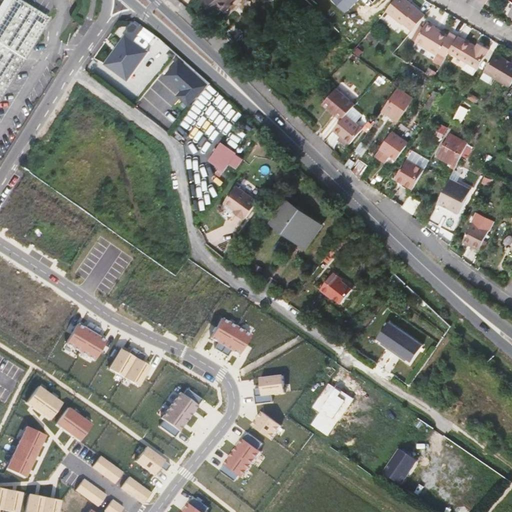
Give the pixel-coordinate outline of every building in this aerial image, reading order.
[(2,0),(0,3),(0,15),(9,0),(2,0)] [(0,105),(36,42),(49,19),(18,0),(9,0),(0,15),(0,105)] [(205,0),(219,15),(224,9),(232,2),(233,0),(205,0)] [(336,0),(348,11),(359,0),(336,0)] [(412,31),(425,15),(406,0),(394,0),(386,9),(385,11),(403,26),(404,24),(412,31)] [(235,4),(232,2),(224,9),(227,12),(235,4)] [(458,37),(449,32),(448,36),(435,29),(436,26),(427,22),(424,27),(416,41),(415,44),(437,56),(436,58),(444,62),(450,52),(452,48),(458,37)] [(228,31),(225,34),(236,45),(246,34),(235,23),(228,31)] [(424,27),(421,25),(412,39),(416,41),(424,27)] [(437,26),(436,26),(435,29),(448,36),(449,32),(437,26)] [(151,37),(143,31),(137,40),(145,46),(151,37)] [(126,38),(145,52),(149,51),(125,34),(104,64),(128,81),(127,77),(108,63),(126,38)] [(477,47),(459,37),(458,37),(452,48),(450,52),(468,62),(464,68),(475,74),(478,68),(479,68),(490,49),(479,43),(477,47)] [(126,38),(108,63),(127,77),(145,52),(126,38)] [(127,77),(128,81),(149,51),(145,52),(127,77)] [(511,62),(495,53),(485,71),(511,86),(511,84),(511,62)] [(191,107),(211,81),(199,71),(178,56),(164,73),(182,90),(177,95),(191,107)] [(336,88),(325,101),(337,111),(335,113),(343,119),(348,113),(356,104),(336,88)] [(402,88),(386,110),(397,118),(407,105),(402,101),(408,92),(402,88)] [(432,96),(425,105),(427,105),(427,106),(431,109),(440,94),(434,90),(431,94),(432,96)] [(323,103),(335,113),(337,111),(325,101),(323,103)] [(462,124),(469,110),(462,106),(460,108),(454,120),(462,124)] [(350,145),(365,126),(348,113),(343,119),(335,129),(344,135),(341,138),(350,145)] [(488,125),(482,121),(477,131),(483,134),(488,125)] [(435,135),(442,138),(445,131),(439,127),(435,135)] [(393,131),(382,148),(397,160),(409,143),(393,131)] [(468,143),(450,134),(438,156),(453,165),(452,166),(455,168),(468,143)] [(243,159),(222,143),(210,161),(219,168),(217,171),(222,174),(229,164),(236,169),(243,159)] [(393,159),(382,151),(376,159),(388,167),(393,159)] [(423,174),(424,171),(426,169),(424,168),(428,159),(413,151),(408,159),(397,180),(415,190),(423,174)] [(362,157),(353,170),(360,176),(369,162),(362,157)] [(372,185),(378,189),(383,180),(377,176),(372,185)] [(472,189),(451,179),(431,220),(454,232),(463,215),(460,213),(472,189)] [(258,203),(236,187),(224,202),(236,210),(234,212),(244,219),(245,217),(246,218),(258,203)] [(419,202),(411,197),(405,208),(413,214),(419,202)] [(322,225),(289,202),(275,221),(307,245),(322,225)] [(204,214),(199,210),(195,213),(200,218),(204,214)] [(493,221),(476,214),(464,242),(480,250),(493,221)] [(307,245),(275,221),(273,225),(307,250),(324,227),(322,225),(307,245)] [(52,246),(70,257),(81,239),(62,228),(52,246)] [(360,240),(347,228),(339,240),(344,245),(351,251),(360,240)] [(322,256),(337,236),(328,229),(313,249),(322,256)] [(344,245),(339,240),(323,260),(329,265),(344,245)] [(281,242),(274,252),(279,256),(286,245),(281,242)] [(267,269),(257,263),(253,268),(263,274),(267,269)] [(334,272),(320,290),(326,294),(327,293),(341,304),(353,289),(342,280),(343,279),(334,272)] [(38,328),(58,340),(69,321),(50,309),(38,328)] [(220,352),(236,327),(222,318),(210,338),(218,342),(214,349),(220,352)] [(423,344),(389,320),(377,336),(387,343),(386,345),(400,355),(401,353),(411,360),(423,344)] [(66,343),(80,352),(95,326),(89,323),(85,328),(77,324),(66,343)] [(102,330),(95,326),(80,352),(94,361),(107,341),(99,336),(102,330)] [(250,335),(236,327),(220,352),(227,356),(230,350),(239,355),(250,335)] [(338,329),(334,335),(344,341),(347,337),(340,332),(341,331),(338,329)] [(259,355),(270,349),(265,339),(254,344),(259,355)] [(108,369),(124,378),(139,351),(133,348),(129,354),(120,349),(108,369)] [(146,355),(139,351),(124,378),(139,387),(150,367),(142,361),(146,355)] [(262,397),(286,394),(284,376),(260,379),(262,397)] [(328,436),(354,400),(331,384),(313,408),(320,413),(312,426),(328,436)] [(33,408),(38,411),(50,394),(39,386),(27,403),(30,405),(32,406),(33,408)] [(180,395),(172,406),(189,419),(193,413),(195,411),(198,406),(203,401),(188,390),(183,397),(180,395)] [(62,403),(50,394),(38,411),(41,413),(43,415),(45,416),(50,420),(62,403)] [(185,423),(189,419),(172,406),(161,420),(164,422),(160,428),(174,437),(179,432),(182,427),(185,423)] [(64,430),(68,432),(80,417),(67,408),(56,424),(60,427),(62,428),(64,430)] [(282,426),(263,412),(254,424),(253,426),(271,440),(282,426)] [(91,425),(80,417),(68,432),(72,436),(74,437),(75,437),(78,440),(79,441),(91,425)] [(20,441),(38,450),(41,444),(42,442),(43,440),(46,435),(27,426),(20,441)] [(235,451),(253,464),(261,452),(259,450),(263,444),(248,433),(237,447),(235,451)] [(36,454),(38,450),(20,441),(13,455),(32,464),(34,458),(35,456),(36,454)] [(146,447),(136,461),(155,474),(161,467),(166,471),(170,465),(146,447)] [(418,461),(400,449),(384,473),(402,485),(418,461)] [(249,469),(253,464),(235,451),(231,456),(221,471),(236,481),(240,476),(243,478),(249,469)] [(30,468),(32,464),(13,455),(7,468),(25,478),(28,472),(29,470),(30,468)] [(93,467),(115,483),(122,473),(100,456),(93,466),(93,467)] [(144,489),(128,478),(121,488),(143,505),(151,494),(144,489)] [(76,490),(98,507),(106,496),(83,480),(76,490)] [(14,491),(7,489),(2,510),(12,511),(17,511),(22,492),(16,491),(14,491)] [(41,511),(44,497),(40,496),(37,496),(36,495),(29,494),(25,511),(41,511)] [(44,497),(41,511),(57,511),(58,508),(60,501),(55,500),(53,499),(50,499),(44,497)] [(206,511),(209,507),(194,497),(183,511),(206,511)] [(121,511),(123,509),(112,500),(104,511),(105,511),(121,511)]
